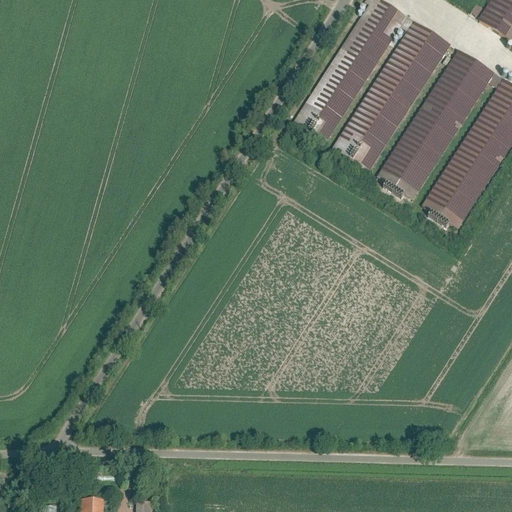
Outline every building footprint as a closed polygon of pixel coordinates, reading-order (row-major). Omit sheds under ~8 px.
[(378,0),(371,0),(292,126),(323,146),(405,17),(378,0)] [(511,0),(494,0),(480,22),(511,42),(511,0)] [(479,7),(474,16),(481,20),(486,11),(479,7)] [(412,24),(332,150),(368,172),(448,46),(412,24)] [(456,52),(377,177),(414,200),(493,75),(456,52)] [(511,88),(501,81),(421,207),(458,231),(511,145),(511,88)] [(102,511),(103,503),(79,502),(79,511),(102,511)]
